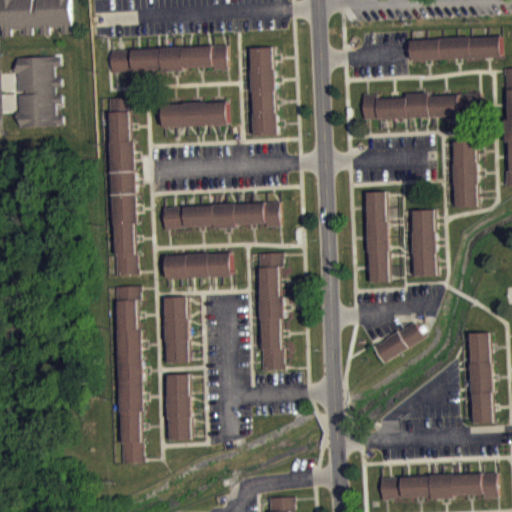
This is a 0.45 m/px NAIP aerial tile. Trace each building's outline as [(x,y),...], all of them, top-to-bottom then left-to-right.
[(4,0),(5,24),(5,35),(15,35),(15,28),(27,27),(27,34),(37,33),(36,27),(44,27),(44,33),(53,33),(53,26),(65,25),(65,32),(74,32),(73,0),(4,0)] [(413,40),(414,58),(426,58),(432,57),(456,56),(462,56),(485,55),(492,55),(503,54),(502,35),(413,40)] [(114,71),(117,71),(135,70),(135,68),(148,67),(153,67),(165,66),(165,69),(174,69),(180,68),(187,68),(187,65),(198,65),(204,64),(216,64),(216,68),(229,68),(231,68),(230,44),(114,49),(114,71)] [(254,47),(256,90),(257,90),(258,113),(256,113),(257,134),(280,133),(279,126),(279,119),(279,104),(278,97),(278,82),(278,75),(277,60),(277,53),(277,47),(254,47)] [(57,56),(63,56),(64,65),(58,65),(58,77),(65,76),(65,85),(59,85),(59,93),(66,93),(66,102),(60,102),(60,115),(67,114),(67,124),(24,126),(24,120),(22,120),(21,111),(24,111),(23,93),(30,92),(30,89),(23,89),(22,72),(20,72),(19,62),(22,62),(21,57),(57,56)] [(366,93),(369,93),(380,92),(380,97),(393,97),(399,97),(410,96),(410,92),(418,92),(425,92),(432,91),(432,94),(444,94),(449,94),(477,92),(476,89),(480,89),(483,89),(485,112),(458,114),(436,115),(430,115),(414,116),(406,116),(386,117),(370,118),(367,118),(366,93)] [(136,96),(136,98),(136,110),(132,110),(132,121),(132,127),(133,140),(136,140),(137,149),(138,165),(138,176),(138,184),(139,203),(140,212),(140,222),(137,222),(137,234),(138,240),(138,253),(140,253),(141,269),(141,272),(119,273),(112,111),(114,111),(113,97),(136,96)] [(166,125),(231,122),(230,100),(223,100),(216,101),(202,102),(194,102),(181,103),(175,103),(165,104),(166,125)] [(459,205),(459,202),(459,187),(458,181),(458,166),(457,159),(457,143),(457,140),(479,139),(479,146),(479,154),(480,169),(480,175),(481,191),(481,196),(481,204),(459,205)] [(373,279),(373,268),(373,262),(372,238),(371,233),(370,208),(370,202),(370,190),(389,189),(389,193),(390,215),(391,223),(392,245),(392,252),(393,276),(393,279),(373,279)] [(168,228),(170,228),(188,227),(188,224),(201,223),(206,223),(218,223),(218,226),(226,225),(233,225),(241,225),(241,221),(252,221),(257,221),(269,220),(269,225),(282,225),(284,224),(283,201),(167,206),(168,228)] [(416,209),(416,212),(417,229),(417,234),(418,250),(418,256),(419,271),(419,274),(442,272),(441,266),(441,259),(440,244),(440,237),(439,222),(439,214),(439,208),(416,209)] [(170,276),(174,276),(189,275),(194,275),(211,274),(216,274),(233,273),(235,273),(234,252),(228,252),(221,252),(213,253),(213,251),(206,251),(198,252),(191,252),(191,253),(184,254),(177,254),(169,254),(170,276)] [(289,368),(289,365),(288,346),(287,346),(286,334),(286,328),(286,317),(289,317),(288,308),(288,301),(288,295),(284,295),(284,282),(284,276),(283,265),(287,265),(286,257),(288,257),(288,253),(288,251),(262,252),(262,256),(263,271),(264,291),(264,296),(263,296),(263,299),(264,315),(264,318),(265,317),(265,322),(266,343),(267,360),(268,369),(289,368)] [(144,285),(144,287),(144,298),(140,298),(140,311),(140,316),(141,328),(144,328),(145,339),(145,347),(146,365),(146,373),(147,391),(147,399),(147,410),(145,410),(145,422),(145,428),(146,439),(148,439),(149,458),(149,461),(127,462),(120,286),(144,285)] [(168,296),(168,303),(168,311),(169,325),(169,332),(170,347),(170,354),(170,360),(192,360),(192,357),(191,341),(191,335),(190,319),(190,314),(190,298),(189,295),(168,296)] [(378,344),(388,360),(427,336),(425,332),(430,329),(426,323),(422,326),(418,321),(403,330),(402,329),(392,335),(379,344),(378,344)] [(491,331),(492,343),(492,349),(493,372),(494,379),(495,403),(495,408),(496,421),(475,422),(475,417),(474,396),(474,388),(473,367),(472,358),(471,336),(471,332),(491,331)] [(171,373),(194,372),(194,375),(195,391),(195,396),(195,413),(196,418),(196,435),(196,439),(173,440),(173,430),(173,423),(172,409),(172,401),(171,387),(171,380),(171,373)] [(383,476),(393,476),(409,475),(429,475),(438,474),(454,473),(461,473),(481,472),(497,472),(500,472),(501,496),(499,497),(487,497),(487,491),(475,492),(468,492),(457,492),(457,496),(449,496),(443,497),(435,497),(435,494),(424,494),(418,495),(405,495),(405,498),(386,499),(384,499),(383,476)] [(294,511),(294,510),(297,510),(297,498),(297,495),(273,496),(274,499),(274,511),(294,511)]
